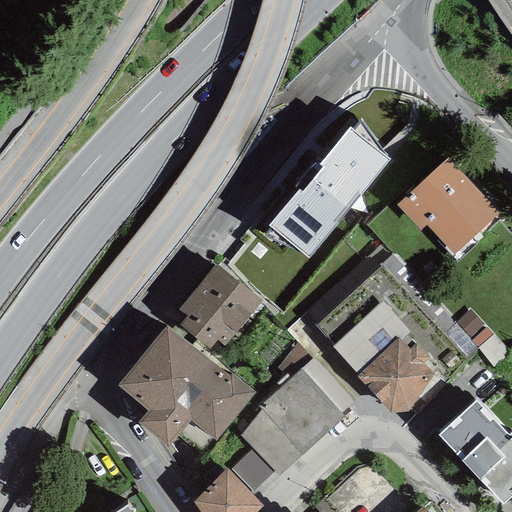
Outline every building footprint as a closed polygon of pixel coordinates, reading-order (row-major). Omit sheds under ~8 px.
[(264,237),(295,251),(297,249),(308,259),(390,160),(386,157),(387,155),(361,122),(354,131),(350,128),(319,165),(317,163),(295,187),(299,190),(268,226),(271,228),(264,237)] [(448,159),(397,205),(420,230),(426,225),(454,255),(499,214),(448,159)] [(290,322),(315,349),(327,338),(315,325),(394,250),(380,237),(290,322)] [(216,265),(179,310),(187,316),(180,325),(210,349),(217,340),(225,346),(261,301),(216,265)] [(390,414),(408,413),(434,374),(423,363),(429,358),(416,344),(410,349),(401,341),(410,333),(382,301),(334,345),(332,347),(358,375),(356,377),(390,414)] [(116,385),(148,412),(198,352),(166,325),(116,385)] [(300,369),(312,360),(298,344),(278,367),(291,378),(300,369)] [(229,376),(198,352),(148,412),(138,423),(168,447),(190,421),(216,442),(256,393),(231,373),(229,376)] [(300,369),(340,413),(353,401),(314,358),(312,360),(300,369)] [(274,472),(279,476),(302,455),(302,456),(344,417),(340,413),(300,369),(291,378),(259,407),(261,410),(240,435),(253,449),(274,472)] [(439,436),(503,505),(511,496),(511,433),(509,437),(476,401),(439,436)] [(253,492),(274,472),(253,449),(231,470),(253,492)] [(227,470),(192,502),(199,511),(256,511),(262,506),(227,470)]
